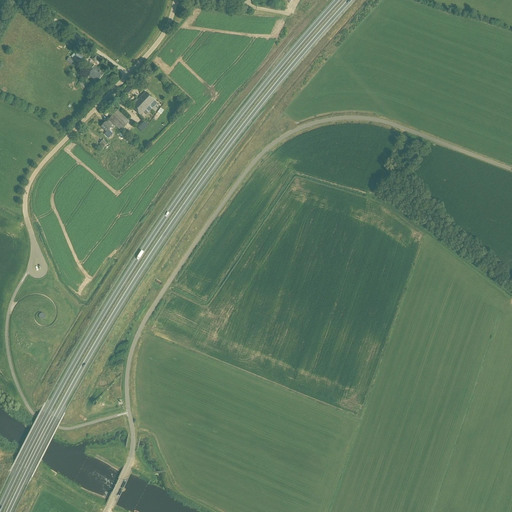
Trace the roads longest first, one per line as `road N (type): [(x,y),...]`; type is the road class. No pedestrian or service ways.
road 1 (trunk): [(8,511),(143,267),(219,158),(350,0)]
road 2 (trunk): [(336,0),(258,90),(129,267),(0,507)]
road 3 (unclassified): [(105,511),(132,448),(126,381),(137,333),(253,161),(290,132),(331,118),(414,131)]
road 4 (unclassified): [(34,242),(24,208),(30,182),(128,74)]
road 5 (unclassified): [(128,74),(24,0)]
road 6 (track): [(103,511),(15,454),(0,455)]
